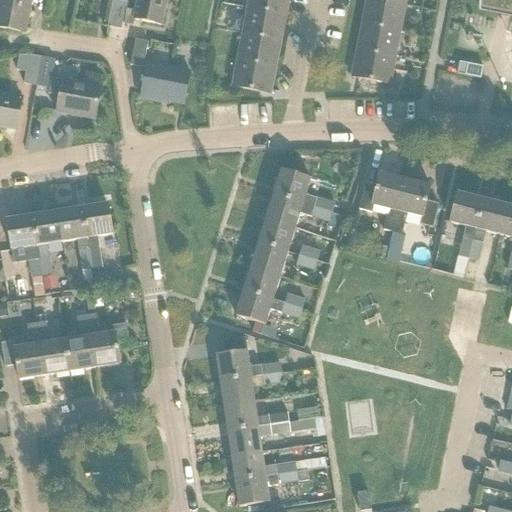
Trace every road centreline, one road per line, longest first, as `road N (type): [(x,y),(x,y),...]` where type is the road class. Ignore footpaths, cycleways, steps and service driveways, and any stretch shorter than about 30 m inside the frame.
road 1 (residential): [(511,135),(321,133),(133,153)]
road 2 (residential): [(167,397),(133,153)]
road 3 (residential): [(36,511),(22,418),(167,397)]
road 4 (residential): [(133,153),(106,56),(39,43)]
road 5 (residential): [(0,176),(93,152),(133,153)]
